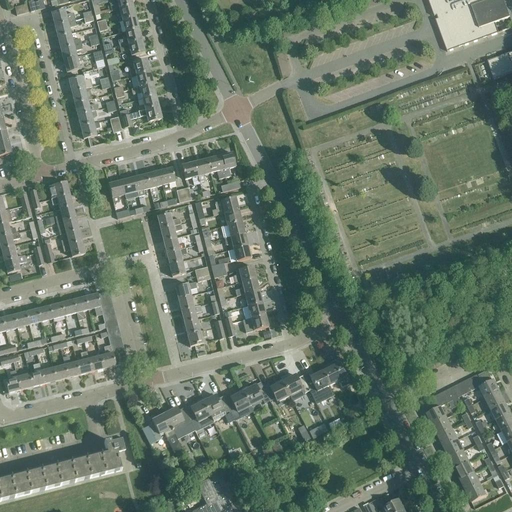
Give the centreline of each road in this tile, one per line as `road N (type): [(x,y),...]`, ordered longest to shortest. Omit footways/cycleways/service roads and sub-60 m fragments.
road 1 (residential): [(73,165),(33,16),(0,26)]
road 2 (residential): [(288,345),(250,189),(266,175)]
road 3 (residential): [(73,165),(157,144),(233,111)]
road 4 (residential): [(266,175),(338,317)]
road 5 (residential): [(111,268),(150,259),(178,373)]
road 6 (residential): [(38,175),(0,26)]
road 7 (residential): [(0,463),(95,440),(85,398)]
road 8 (residential): [(385,409),(496,352)]
road 9 (residential): [(233,111),(179,0)]
